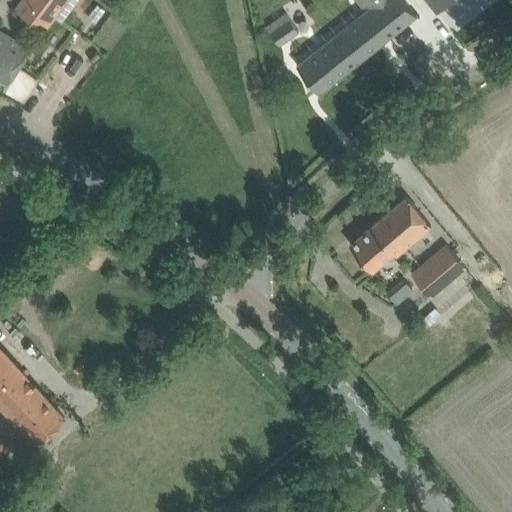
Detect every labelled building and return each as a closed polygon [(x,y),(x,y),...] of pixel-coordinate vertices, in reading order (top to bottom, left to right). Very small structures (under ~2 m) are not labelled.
[(21,0),(15,9),(43,32),(66,0),(21,0)] [(318,47),(296,64),(306,76),(318,92),(416,14),(404,0),(358,0),(365,9),(342,28),(318,47)] [(426,0),(436,12),(450,0),(426,0)] [(267,25),(279,43),(299,30),(287,12),(267,25)] [(0,29),(0,78),(7,83),(29,47),(0,29)] [(511,156),(486,124),(424,174),(472,232),(511,199),(511,156)] [(406,196),(350,243),(371,269),(392,251),(395,254),(431,225),(406,196)] [(511,213),(479,235),(505,276),(511,271),(511,213)] [(411,274),(430,296),(466,266),(447,244),(411,274)] [(0,403),(17,423),(21,420),(39,440),(64,417),(0,346),(0,403)] [(45,489),(51,497),(62,489),(55,481),(45,489)]
